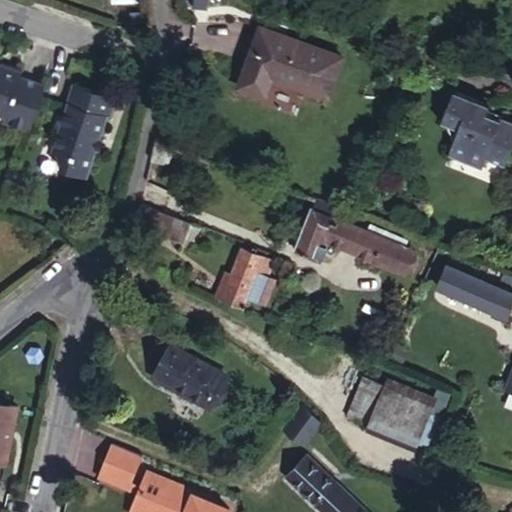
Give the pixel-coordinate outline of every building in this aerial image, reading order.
[(265,33),(258,51),(279,58),(284,39),(265,33)] [(279,58),(258,51),(247,83),(274,92),(277,82),(334,99),(347,60),(284,39),(279,58)] [(17,68),(0,61),(0,67),(16,73),(17,68)] [(0,121),(24,129),(40,80),(16,73),(0,67),(0,121)] [(108,91),(71,79),(48,147),(52,149),(58,161),(57,165),(86,174),(95,148),(97,148),(101,135),(100,134),(106,114),(109,114),(113,99),(108,91)] [(484,97),(449,84),(437,113),(452,119),(441,147),(476,160),(480,150),(499,157),(508,137),(511,138),(511,114),(496,108),(495,110),(481,105),(484,97)] [(160,142),(156,141),(152,156),(163,160),(169,141),(160,142)] [(342,206),(305,192),(301,203),(315,209),(299,249),(324,260),(326,256),(323,255),(328,243),(324,241),(327,235),(330,227),(332,228),(338,214),(342,206)] [(192,219),(142,200),(138,218),(186,236),(192,219)] [(330,227),(327,235),(397,266),(406,244),(338,214),(332,228),(330,227)] [(415,248),(406,244),(397,266),(406,270),(415,248)] [(246,247),(236,270),(225,296),(245,304),(258,272),(268,276),(275,259),(246,247)] [(511,306),(511,290),(446,262),(437,284),(508,315),(511,306)] [(225,296),(236,270),(227,267),(216,292),(225,296)] [(321,326),(330,308),(317,301),(308,320),(321,326)] [(157,374),(180,387),(189,349),(175,341),(157,374)] [(189,349),(180,387),(211,404),(229,371),(189,349)] [(410,443),(421,414),(426,401),(379,381),(374,392),(353,384),(339,419),(408,445),(410,443)] [(0,455),(16,458),(22,402),(0,398),(0,455)] [(302,444),(325,421),(302,399),(280,422),(302,444)] [(434,419),(421,414),(410,443),(422,448),(434,419)] [(312,511),(358,511),(306,469),(288,492),(312,511)]
